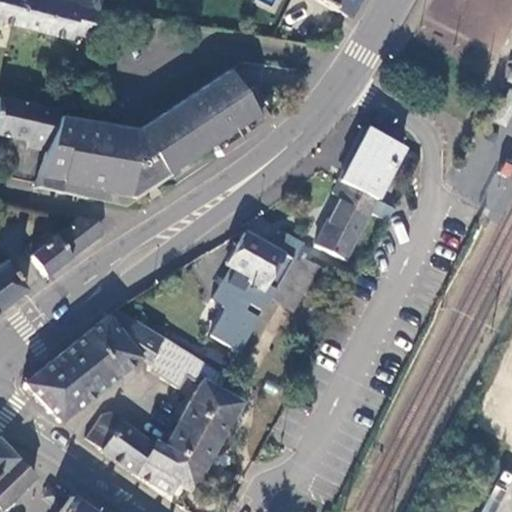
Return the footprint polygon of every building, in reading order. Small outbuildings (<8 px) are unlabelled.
[(90,40),(104,0),(1,0),(0,5),(0,23),(73,43),(75,36),(90,40)] [(315,0),(347,18),(356,0),(315,0)] [(205,89),(234,133),(267,110),(254,90),(241,98),(224,76),(205,89)] [(201,155),(234,133),(205,89),(172,110),(201,155)] [(58,120),(60,115),(0,100),(0,137),(26,144),(25,149),(45,154),(58,120)] [(131,204),(201,155),(172,110),(133,136),(58,120),(45,154),(35,184),(131,204)] [(338,182),(343,185),(378,202),(403,149),(365,128),(338,182)] [(368,213),(387,222),(393,210),(378,202),(343,185),(313,246),(344,262),(368,213)] [(45,279),(100,239),(100,234),(99,229),(97,225),(79,220),(56,237),(31,255),(28,258),(32,262),(45,279)] [(31,255),(56,237),(51,230),(26,248),(31,255)] [(293,261),(298,254),(303,243),(281,231),(270,249),(282,255),(293,261)] [(282,255),(270,249),(243,233),(224,265),(245,279),(242,283),(262,295),(282,255)] [(292,312),(319,268),(298,254),(293,261),(271,299),(292,312)] [(0,312),(27,292),(5,263),(0,266),(0,312)] [(149,359),(160,337),(117,309),(107,316),(138,357),(149,359)] [(21,385),(58,424),(138,357),(107,316),(21,385)] [(136,475),(161,491),(216,390),(224,377),(160,337),(149,359),(146,370),(151,373),(177,390),(185,378),(191,383),(198,378),(200,375),(202,377),(176,420),(181,424),(167,448),(153,439),(151,443),(136,475)] [(216,390),(161,491),(170,496),(179,481),(193,489),(241,405),(216,390)] [(134,477),(135,476),(136,475),(151,443),(108,412),(102,413),(83,439),(99,449),(98,452),(134,477)] [(0,510),(4,507),(6,511),(7,511),(23,496),(20,492),(34,478),(0,441),(0,510)] [(90,511),(70,497),(60,511),(90,511)]
